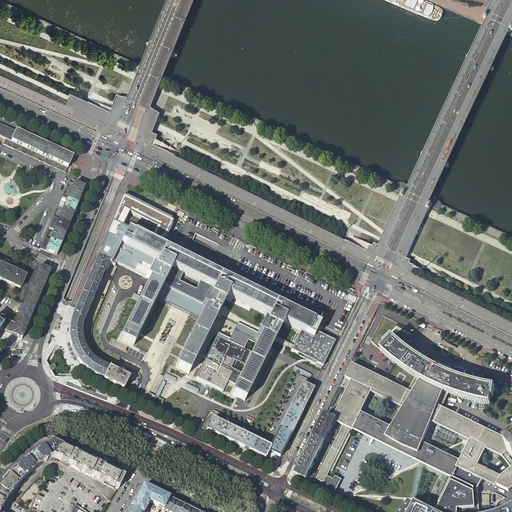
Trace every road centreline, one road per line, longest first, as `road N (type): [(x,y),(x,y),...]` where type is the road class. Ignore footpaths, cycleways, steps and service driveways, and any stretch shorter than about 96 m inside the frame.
road 1 (secondary): [(511,0),(381,275)]
road 2 (secondary): [(381,275),(117,145)]
road 3 (secondary): [(113,156),(376,286)]
road 4 (tertiary): [(281,484),(46,383)]
road 5 (residential): [(376,286),(281,484)]
road 6 (secondary): [(179,0),(117,145)]
road 7 (secondary): [(117,145),(0,91)]
road 8 (tertiary): [(159,439),(275,495)]
road 9 (tertiary): [(39,414),(72,405),(159,439)]
road 10 (tertiary): [(113,156),(69,269)]
